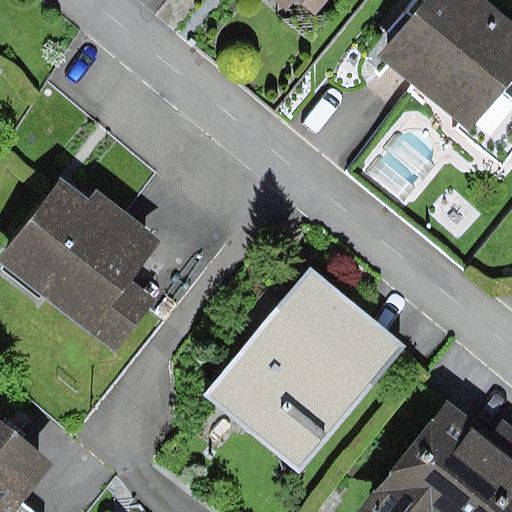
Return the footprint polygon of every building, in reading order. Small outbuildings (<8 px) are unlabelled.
[(511,43),(458,0),(448,0),(393,68),(418,88),(361,159),(402,192),(462,118),(511,158),(511,43)] [(54,188),(4,260),(122,342),(148,305),(129,292),(153,257),(54,188)] [(313,276),(212,391),(300,469),(402,353),(313,276)] [(449,403),(362,510),(363,511),(511,511),(511,432),(506,428),(495,441),(449,403)] [(0,443),(0,505),(31,468),(0,443)]
